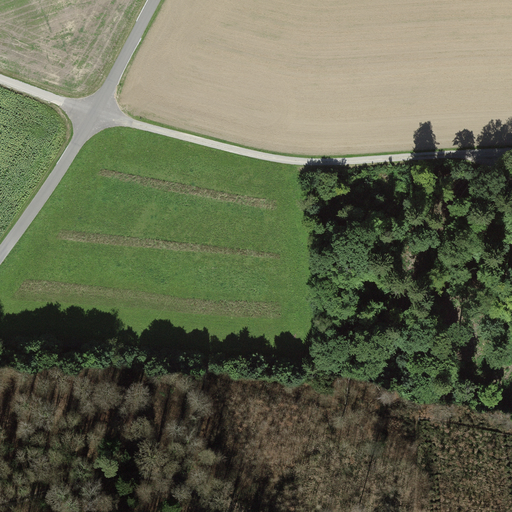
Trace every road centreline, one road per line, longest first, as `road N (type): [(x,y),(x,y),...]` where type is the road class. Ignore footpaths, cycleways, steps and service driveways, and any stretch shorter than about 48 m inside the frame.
road 1 (track): [(511,152),(301,163),(97,112),(0,74)]
road 2 (unclassified): [(0,256),(97,112),(158,0)]
road 3 (track): [(224,511),(197,489),(156,475),(96,479),(0,504)]
